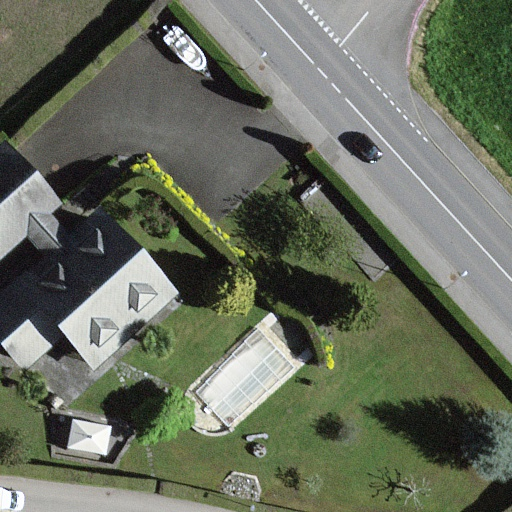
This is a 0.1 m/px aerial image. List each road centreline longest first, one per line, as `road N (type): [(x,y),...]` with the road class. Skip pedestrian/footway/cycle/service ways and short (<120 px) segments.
road 1 (primary): [(321,71),(511,278)]
road 2 (residential): [(152,511),(0,494)]
